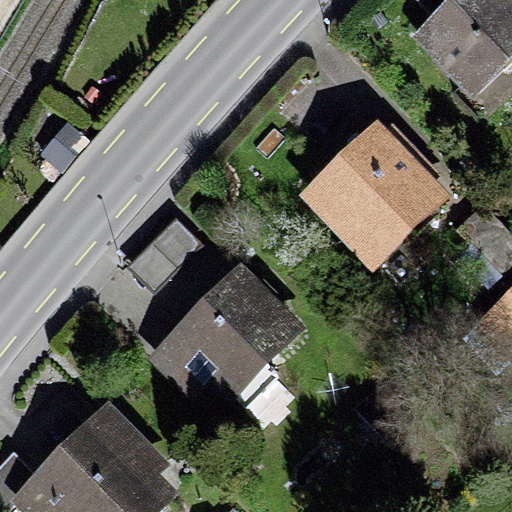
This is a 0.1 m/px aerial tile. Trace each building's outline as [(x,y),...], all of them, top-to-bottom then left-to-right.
[(511,0),(485,0),(438,49),(504,111),(511,102),(511,0)] [(402,123),(321,200),(391,275),(473,198),(402,123)] [(67,132),(41,163),(60,180),(87,149),(67,132)] [(511,235),(488,209),(460,235),(498,275),(511,261),(511,235)] [(268,272),(178,359),(248,431),(338,344),(268,272)] [(511,306),(487,328),(511,357),(511,306)] [(129,419),(42,504),(49,511),(193,511),(207,498),(129,419)]
